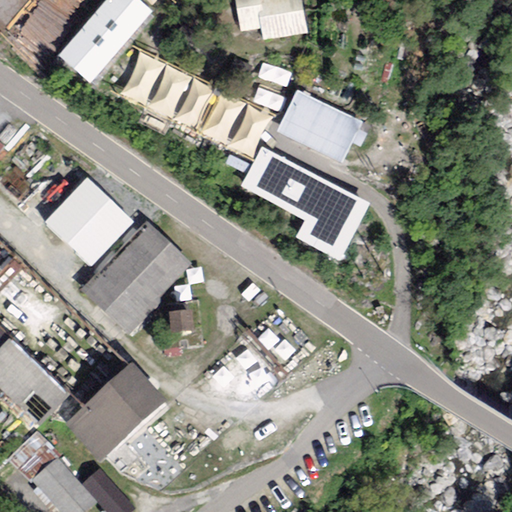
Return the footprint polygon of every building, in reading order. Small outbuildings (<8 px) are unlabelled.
[(134,0),(109,0),(58,61),(91,88),(152,15),(134,0)] [(232,0),(237,32),(260,28),(262,40),(306,34),(300,0),(232,0)] [(140,54),(119,95),(142,107),(163,66),(140,54)] [(290,72),(260,65),(257,81),(286,87),(290,72)] [(167,68),(146,109),(170,121),(191,80),(167,68)] [(194,82),(173,122),(196,134),(217,93),(194,82)] [(283,93),(254,86),(250,102),(280,108),(283,93)] [(220,96),(199,137),(223,149),(244,108),(220,96)] [(359,125),(297,96),(278,136),(340,165),(359,125)] [(247,109),(226,150),(250,162),(271,121),(247,109)] [(194,272),(40,141),(4,183),(112,275),(96,294),(141,333),(194,272)] [(269,149),(245,194),(307,227),(298,244),(336,265),(369,203),(269,149)] [(193,316),(170,318),(171,337),(194,336),(193,316)] [(0,346),(10,336),(0,326),(0,346)] [(70,392),(10,336),(0,346),(0,388),(39,425),(70,392)] [(132,370),(66,426),(99,464),(165,408),(132,370)] [(56,461),(29,487),(51,511),(88,511),(97,504),(82,488),(56,461)] [(136,511),(100,472),(82,488),(97,504),(104,511),(136,511)]
